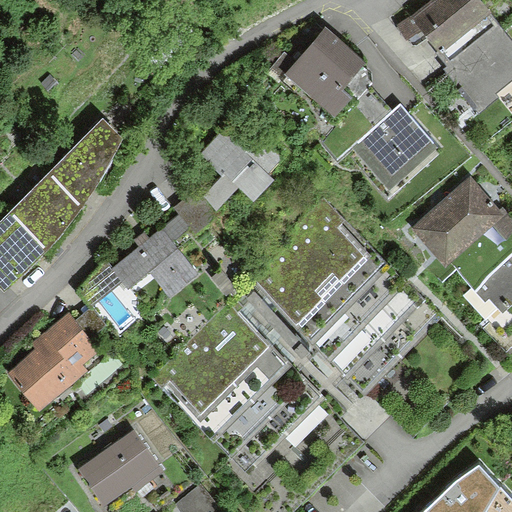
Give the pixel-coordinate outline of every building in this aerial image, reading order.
[(491,4),(488,0),(425,0),(412,11),(432,35),(441,46),(488,6),(491,4)] [(511,73),(511,34),(488,6),(441,46),(437,49),(443,55),(448,61),(444,65),(459,83),(458,84),(474,103),(475,101),(480,106),(500,89),(497,86),(511,73)] [(432,35),(412,11),(397,22),(415,45),(432,35)] [(366,53),(326,19),(315,32),(295,56),(285,68),(288,70),(335,109),(352,88),(343,80),(366,53)] [(285,68),(295,56),(285,48),(269,67),(282,77),(288,70),(285,68)] [(438,138),(401,99),(353,143),(390,182),(438,138)] [(104,111),(50,165),(83,194),(88,187),(96,177),(110,156),(123,130),(104,111)] [(228,122),(200,151),(223,172),(204,192),(222,210),(233,221),(256,197),(254,195),(276,171),(269,167),(283,153),(261,132),(250,141),(228,122)] [(50,165),(11,205),(48,239),(54,231),(83,194),(50,165)] [(511,216),(489,192),(471,172),(412,224),(447,260),(448,258),(493,221),(507,236),(511,229),(511,216)] [(204,192),(199,184),(174,204),(180,211),(191,224),(196,230),(222,210),(204,192)] [(442,317),(324,196),(288,230),(296,236),(253,276),(415,434),(482,368),(437,321),(442,317)] [(48,239),(11,205),(0,216),(0,273),(6,279),(14,271),(48,239)] [(113,263),(112,264),(123,277),(128,284),(150,267),(170,291),(198,267),(174,238),(191,224),(180,211),(164,225),(162,224),(149,234),(144,238),(139,242),(113,263)] [(493,221),(448,258),(485,295),(489,292),(502,306),(511,296),(511,229),(507,236),(493,221)] [(144,238),(149,234),(144,228),(135,236),(139,242),(144,238)] [(113,263),(107,256),(78,287),(92,302),(123,277),(112,264),(113,263)] [(234,296),(154,373),(233,455),(225,460),(256,494),(251,499),(262,511),(292,511),(365,440),(340,415),(346,409),(275,339),(241,308),(245,305),(234,296)] [(114,329),(92,302),(77,315),(98,341),(114,329)] [(77,315),(70,308),(32,340),(35,344),(9,367),(40,403),(89,362),(83,356),(100,343),(98,341),(77,315)] [(135,425),(79,464),(104,500),(132,480),(136,487),(164,467),(135,425)] [(511,511),(511,493),(480,458),(419,511),(511,511)] [(206,511),(219,502),(201,481),(177,501),(185,511),(206,511)]
